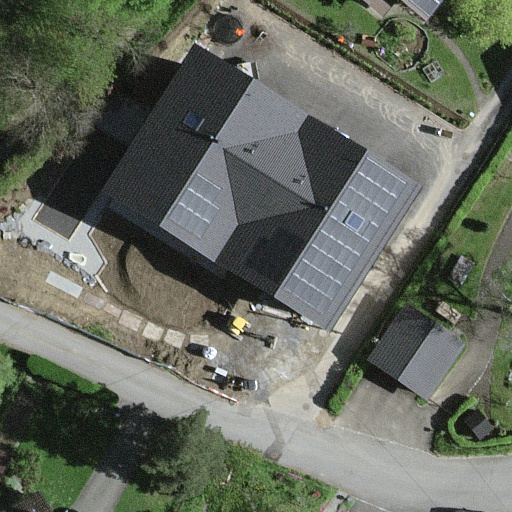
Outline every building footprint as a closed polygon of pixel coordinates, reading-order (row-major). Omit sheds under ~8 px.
[(363,0),(384,16),(395,0),(407,0),(428,15),(439,0),(363,0)] [(114,190),(229,259),(314,119),(199,50),(114,190)] [(328,323),(417,186),(314,119),(229,259),(328,323)] [(458,344),(409,311),(378,358),(427,391),(458,344)] [(46,511),(38,496),(7,511),(46,511)]
